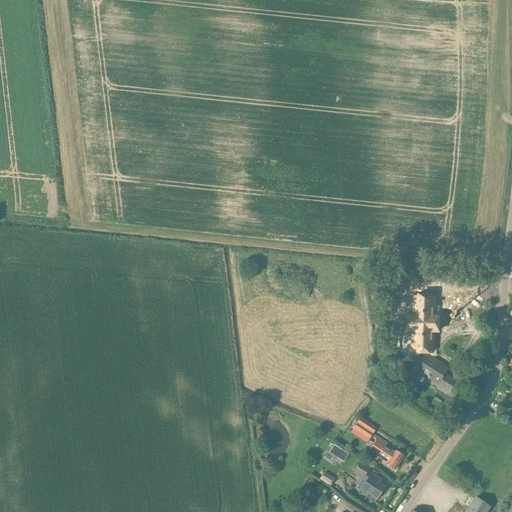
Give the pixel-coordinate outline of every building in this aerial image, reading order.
[(418,331),(418,351),(433,351),(433,329),(436,329),(437,313),(433,313),(434,295),(415,295),(415,313),(412,313),(412,318),(412,319),(412,329),(415,329),(415,331),(418,331)] [(448,370),(423,354),(414,369),(428,379),(427,380),(439,388),(438,390),(456,401),(465,387),(445,374),(448,370)] [(361,419),(354,429),(369,439),(375,429),(361,419)] [(386,445),(377,439),(367,454),(377,461),(378,459),(395,470),(403,457),(395,452),(394,454),(385,447),(386,445)] [(334,445),(328,453),(343,463),(349,455),(334,445)] [(381,480),(368,472),(371,468),(361,462),(353,475),(363,481),(363,480),(366,482),(361,489),(377,500),(385,488),(379,484),(381,480)] [(334,480),(333,479),(324,473),(319,480),(330,487),(334,480)] [(325,495),(328,490),(319,484),(316,489),(325,495)] [(466,511),(487,511),(490,508),(475,498),(466,511)]
